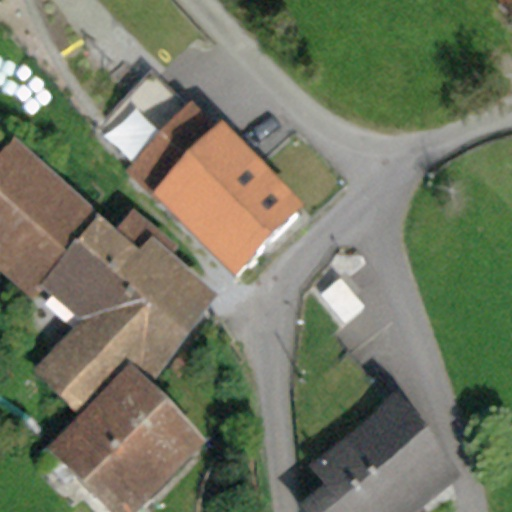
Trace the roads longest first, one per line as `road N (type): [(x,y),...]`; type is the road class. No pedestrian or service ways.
road 1 (track): [(498,511),(356,195)]
road 2 (track): [(286,511),(273,439),(274,305),(356,195)]
road 3 (track): [(164,0),(260,109),(356,195)]
road 4 (track): [(356,195),(511,109)]
